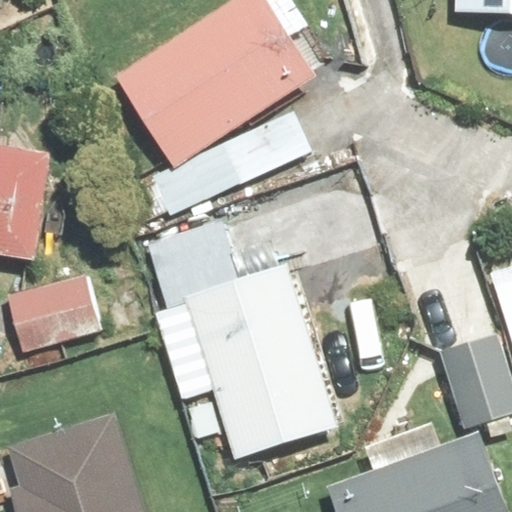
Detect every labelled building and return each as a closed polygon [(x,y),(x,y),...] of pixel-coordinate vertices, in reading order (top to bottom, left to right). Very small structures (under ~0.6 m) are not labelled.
[(12,0),(0,0),(0,14),(13,14),(12,0)] [(271,0),(236,0),(105,84),(166,179),(322,79),(271,0)] [(511,0),(451,0),(452,17),(511,18),(511,0)] [(48,139),(0,133),(0,255),(36,259),(48,139)] [(268,205),(164,238),(233,454),(337,422),(268,205)] [(95,334),(82,281),(6,298),(19,352),(95,334)] [(511,401),(494,341),(440,357),(460,427),(511,411),(511,401)] [(144,511),(109,414),(2,451),(23,511),(144,511)] [(507,511),(474,424),(318,486),(328,511),(507,511)]
